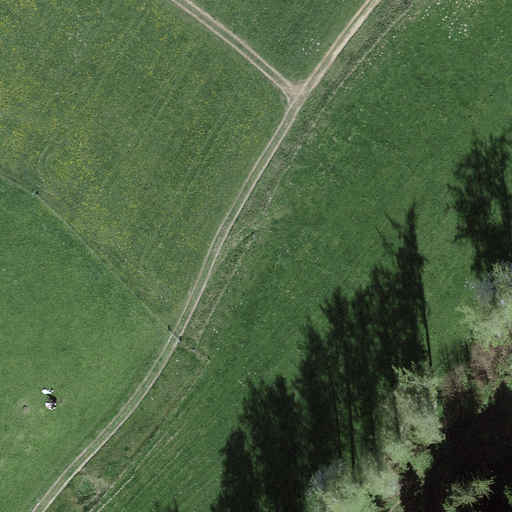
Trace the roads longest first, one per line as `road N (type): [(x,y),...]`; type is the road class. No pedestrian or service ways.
road 1 (track): [(36,511),(153,366),(299,95)]
road 2 (track): [(396,511),(511,404)]
road 3 (track): [(299,95),(177,0)]
road 4 (track): [(299,95),(373,0)]
